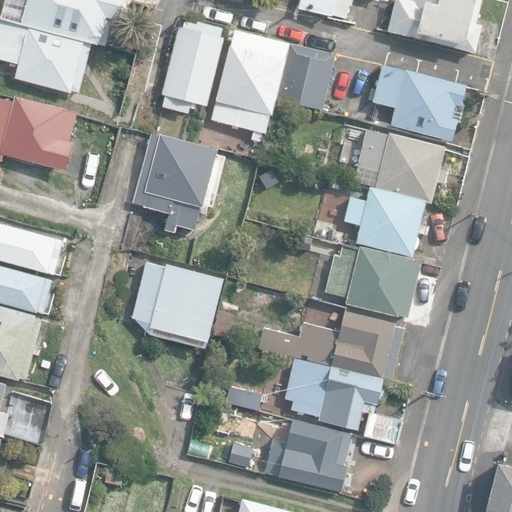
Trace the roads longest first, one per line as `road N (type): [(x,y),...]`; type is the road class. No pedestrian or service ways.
road 1 (residential): [(196,0),(511,78)]
road 2 (secondary): [(511,222),(444,511)]
road 3 (residential): [(193,467),(350,511)]
